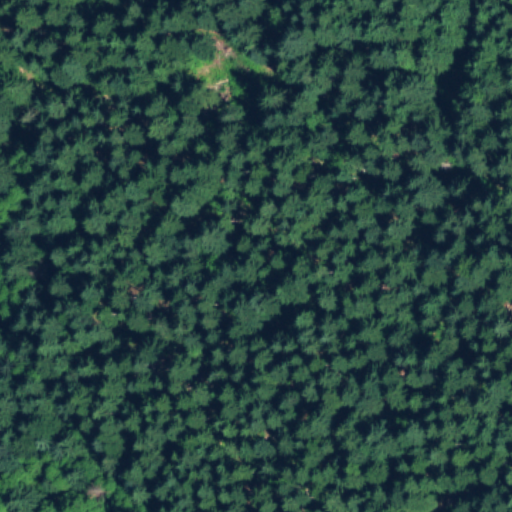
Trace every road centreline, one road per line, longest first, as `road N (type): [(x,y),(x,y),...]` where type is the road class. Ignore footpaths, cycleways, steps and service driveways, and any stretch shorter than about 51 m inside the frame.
road 1 (track): [(99,0),(288,73),(511,186)]
road 2 (track): [(321,511),(334,481),(418,439),(511,449)]
